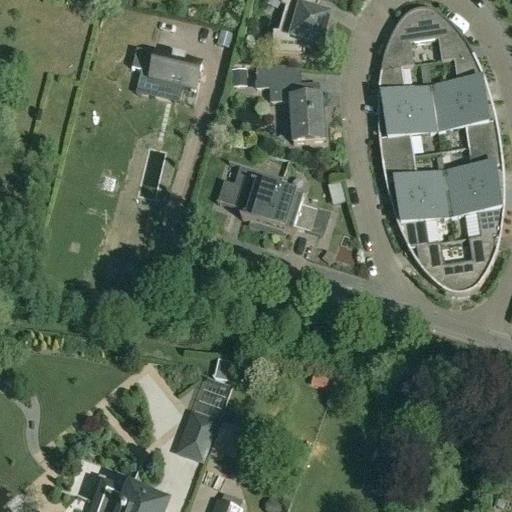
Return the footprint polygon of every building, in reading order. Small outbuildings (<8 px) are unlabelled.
[(284,0),(280,7),(286,10),(278,36),(273,35),(271,58),(303,60),(304,44),(320,49),(329,20),(292,9),(297,0),(284,0)] [(385,55),(383,62),(385,62),(387,61),(389,73),(401,72),(413,70),(410,48),(438,43),(441,66),(453,64),(466,62),(464,50),(466,49),(466,50),(467,49),(463,43),(459,38),(454,32),(448,27),(442,22),(436,17),(428,15),(419,14),(411,17),(404,22),(399,29),(395,35),(391,43),(388,49),(385,55)] [(194,93),(200,67),(184,64),(184,62),(171,59),(171,61),(154,57),(152,68),(149,83),(194,93)] [(484,88),(485,87),(483,82),(479,72),(477,68),(473,60),(472,60),(472,61),(466,62),(453,64),(457,88),(431,92),(434,114),(484,106),(481,86),(483,86),(484,88)] [(299,73),(255,71),(256,85),(254,85),(255,94),(271,92),(272,106),(290,105),(293,147),(323,145),(320,101),(302,103),(299,73)] [(380,78),(379,88),(378,98),(377,104),(379,104),(379,101),(381,101),(384,121),(434,114),(431,92),(405,96),(401,72),(389,73),(382,74),(381,73),(380,78)] [(488,127),(484,106),(434,114),(438,136),(465,132),(468,153),(500,148),(498,140),(497,131),(495,123),(494,124),(494,126),(488,127)] [(380,141),(378,141),(379,149),(380,157),(381,166),(413,161),(410,140),(438,136),(434,114),(384,121),(387,142),(380,143),(380,141)] [(447,199),(497,192),(494,171),(501,170),(501,172),(503,172),(502,164),(501,156),(500,148),(468,153),(471,173),(444,177),(447,199)] [(397,207),(447,199),(444,177),(417,181),(413,161),(381,166),(383,174),(384,182),(386,190),(387,190),(387,187),(393,186),(397,207)] [(248,229),(267,235),(279,194),(283,183),(239,170),(233,188),(223,185),(217,207),(246,216),(243,224),(250,226),(248,229)] [(499,240),(500,240),(502,229),(502,224),(503,219),(504,210),(502,210),(502,212),(500,212),(497,192),(447,199),(450,222),(476,218),(480,241),(480,242),(492,240),(492,241),(499,240)] [(322,240),(329,218),(301,209),(304,202),(279,194),(267,235),(285,240),(286,237),(292,239),(294,231),(322,240)] [(400,236),(402,241),(406,250),(408,254),(409,253),(415,252),(428,250),(428,249),(424,226),(450,222),(447,199),(397,207),(400,228),(398,228),(397,226),(396,226),(400,236)] [(415,263),(414,264),(418,270),(422,276),(427,281),(436,290),(447,297),(451,299),(456,299),(461,299),(469,297),(476,293),(478,290),(481,287),(483,283),(486,280),(487,277),(489,273),(492,266),(495,259),(498,252),(496,251),(496,252),(494,252),(492,241),(492,240),(480,242),(480,241),(468,243),(471,266),(444,270),(440,247),(428,249),(428,250),(415,252),(417,264),(415,264),(415,263)] [(192,415),(176,458),(203,468),(219,426),(192,415)] [(223,423),(209,460),(222,464),(223,459),(234,463),(242,442),(236,440),(240,430),(223,423)] [(98,469),(105,446),(95,443),(88,466),(98,469)] [(72,511),(93,511),(98,493),(79,488),(72,511)] [(164,511),(166,509),(131,496),(129,501),(105,492),(97,511),(98,511),(164,511)] [(278,511),(278,509),(272,503),(267,503),(263,508),(262,511),(278,511)]
